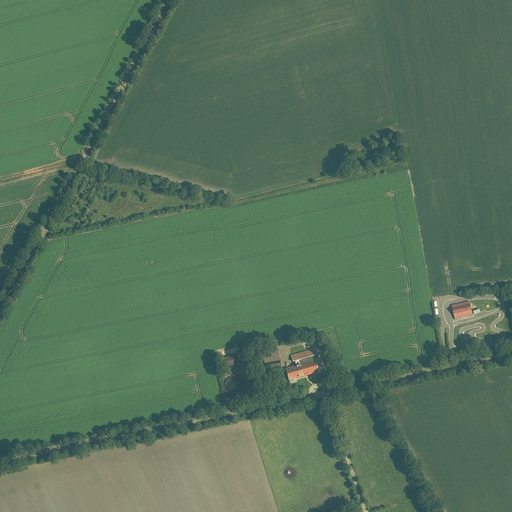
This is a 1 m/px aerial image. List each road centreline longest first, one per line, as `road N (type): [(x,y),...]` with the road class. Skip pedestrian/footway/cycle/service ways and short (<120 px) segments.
road 1 (unclassified): [(0,461),(511,351)]
road 2 (residential): [(0,312),(170,0)]
